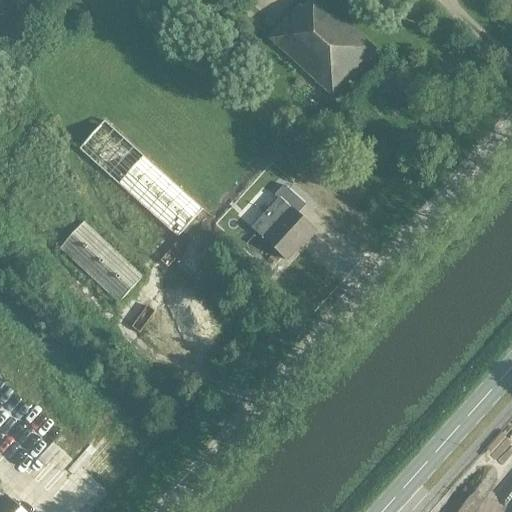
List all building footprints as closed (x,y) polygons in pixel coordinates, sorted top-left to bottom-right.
[(234,72),(272,31),(238,0),(217,0),(189,30),(234,72)] [(333,98),(375,51),(318,0),(313,0),(303,11),(300,8),(270,41),(333,98)] [(0,124),(18,103),(10,95),(0,106),(0,124)] [(204,212),(148,161),(106,123),(80,152),(179,240),(204,212)] [(289,211),(262,239),(287,262),(315,232),(298,216),(305,208),(283,188),(274,198),(289,211)] [(120,305),(144,279),(86,224),(61,251),(120,305)] [(197,285),(217,262),(194,242),(174,264),(197,285)] [(214,361),(235,339),(202,310),(208,304),(188,286),(142,336),(171,362),(191,340),(214,361)] [(0,511),(20,511),(6,499),(0,504),(0,511)]
